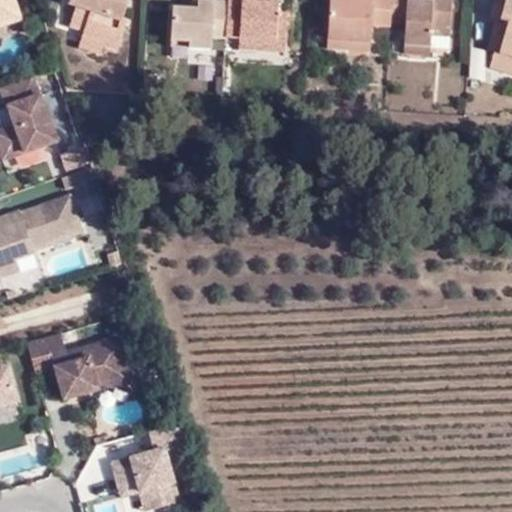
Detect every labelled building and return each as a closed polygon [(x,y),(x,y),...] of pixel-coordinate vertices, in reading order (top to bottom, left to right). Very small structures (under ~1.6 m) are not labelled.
[(0,0),(0,22),(17,17),(11,0),(0,0)] [(69,0),(69,3),(76,5),(91,10),(85,30),(83,37),(104,42),(107,35),(121,38),(127,19),(123,18),(128,1),(124,0),(69,0)] [(214,34),(227,33),(228,0),(200,0),(200,5),(175,5),(172,35),(192,36),(192,43),(213,44),(214,34)] [(228,0),(227,33),(241,34),(258,35),(258,45),(287,47),(290,9),(280,9),(279,0),(228,0)] [(392,0),(332,0),(330,33),(373,36),(373,21),(391,22),(391,20),(392,0)] [(392,0),(391,20),(407,20),(406,40),(432,41),(433,32),(433,25),(452,25),(452,0),(392,0)] [(511,0),(498,0),(494,13),(498,15),(493,36),(494,36),(501,38),(497,49),(492,63),(511,69),(511,0)] [(91,10),(76,5),(71,25),(85,30),(91,10)] [(372,47),(373,36),(330,33),(329,45),(372,47)] [(258,35),(241,34),(241,44),(258,45),(258,35)] [(117,52),(121,38),(107,35),(104,42),(83,37),(80,46),(102,52),(103,48),(117,52)] [(172,42),(192,43),(192,36),(172,35),(172,42)] [(501,38),(494,36),(491,46),(497,49),(501,38)] [(432,41),(406,40),(406,49),(432,51),(432,41)] [(54,141),(31,76),(0,86),(0,94),(4,107),(6,106),(12,105),(18,123),(13,125),(0,129),(10,157),(54,141)] [(12,105),(6,106),(13,125),(18,123),(12,105)] [(10,157),(0,129),(0,157),(1,160),(10,157)] [(0,262),(34,251),(33,247),(64,236),(63,231),(81,225),(70,195),(21,212),(20,210),(13,213),(14,216),(3,220),(2,217),(0,217),(0,262)] [(63,231),(64,236),(83,230),(81,225),(63,231)] [(59,332),(27,341),(32,360),(49,356),(57,385),(86,377),(85,372),(124,361),(117,337),(64,351),(59,332)] [(85,372),(86,377),(125,367),(124,361),(85,372)] [(0,405),(14,401),(5,368),(0,369),(0,405)] [(18,404),(0,409),(0,422),(22,416),(18,404)] [(146,431),(146,432),(175,424),(175,423),(146,431)] [(141,458),(140,454),(110,462),(117,489),(135,485),(137,491),(148,489),(153,508),(177,502),(162,448),(182,443),(175,424),(146,432),(152,451),(145,453),(147,456),(141,458)] [(135,485),(117,489),(119,496),(137,491),(135,485)] [(143,511),(153,508),(148,489),(137,491),(143,511)]
